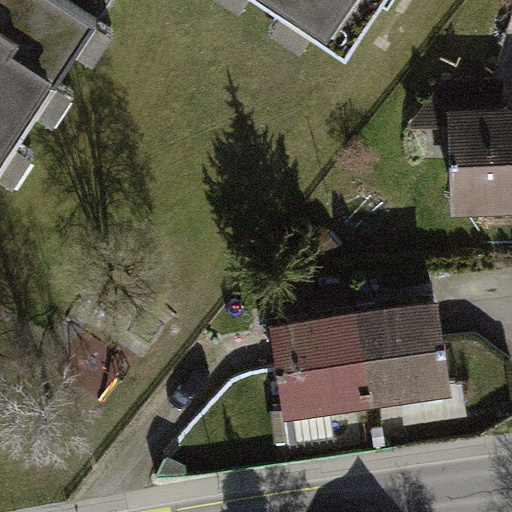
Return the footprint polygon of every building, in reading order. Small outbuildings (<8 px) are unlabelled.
[(0,0),(0,166),(99,13),(78,0),(0,0)] [(78,0),(99,13),(108,0),(78,0)] [(378,0),(271,0),(347,50),(378,0)] [(412,120),(450,119),(453,208),(511,205),(511,94),(507,95),(507,74),(443,76),(412,110),(412,120)] [(443,286),(272,312),(287,413),(458,386),(443,286)]
